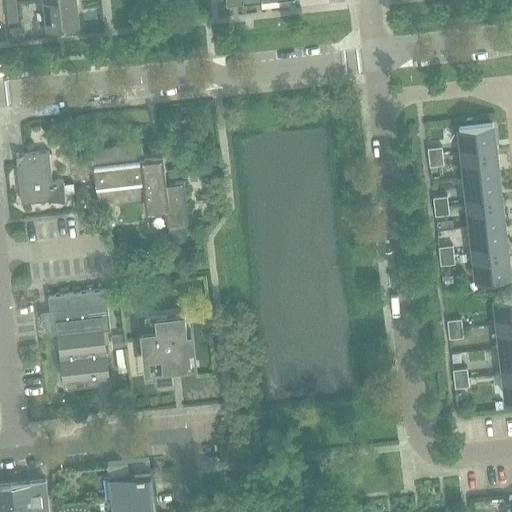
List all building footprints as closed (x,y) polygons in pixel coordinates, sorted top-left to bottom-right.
[(78,22),(75,0),(42,0),(45,25),(78,22)] [(15,2),(5,4),(7,22),(17,20),(15,2)] [(460,127),(463,153),(494,149),(491,124),(460,127)] [(100,202),(144,197),(151,196),(151,194),(166,192),(165,187),(166,187),(166,183),(162,154),(143,156),(139,142),(94,146),(93,163),(96,187),(100,202)] [(442,146),(427,147),(429,156),(443,155),(442,146)] [(463,153),(466,177),(496,174),(494,149),(463,153)] [(21,204),(65,198),(63,181),(52,182),(49,152),(16,156),(21,204)] [(443,155),(429,156),(430,165),(444,163),(443,155)] [(466,177),(469,202),(499,198),(496,174),(466,177)] [(183,181),(166,183),(166,187),(165,187),(166,192),(151,194),(151,196),(144,197),(145,209),(146,209),(147,210),(147,211),(150,213),(152,213),(153,213),(156,212),(157,211),(157,210),(158,208),(163,207),(165,225),(178,224),(178,228),(189,227),(183,181)] [(447,195),(433,196),(434,206),(448,204),(447,195)] [(469,202),(471,226),(502,223),(499,198),(469,202)] [(448,204),(434,206),(435,215),(449,213),(448,204)] [(471,226),(474,251),(505,247),(502,223),(471,226)] [(453,244),(439,246),(440,254),(454,253),(453,244)] [(507,273),(505,247),(474,251),(477,276),(507,273)] [(454,253),(440,254),(441,264),(455,262),(454,253)] [(479,280),(469,281),(470,289),(480,287),(479,280)] [(53,332),(58,332),(64,382),(65,382),(66,388),(106,383),(106,377),(107,377),(102,330),(110,329),(106,289),(48,295),(49,310),(50,310),(51,321),(52,321),(53,332)] [(511,295),(496,297),(499,323),(511,321),(511,295)] [(145,357),(153,356),(156,384),(172,383),(171,367),(191,365),(189,345),(193,345),(191,331),(179,333),(177,317),(157,319),(157,315),(144,317),(146,332),(148,332),(148,336),(142,337),(145,357)] [(461,318),(447,319),(448,329),(462,327),(461,318)] [(511,321),(499,323),(501,347),(511,345),(511,321)] [(462,327),(448,329),(449,338),(463,336),(462,327)] [(122,334),(110,335),(111,347),(124,346),(122,334)] [(511,345),(501,347),(504,372),(511,370),(511,345)] [(460,352),(451,353),(452,362),(461,360),(460,352)] [(467,367),(453,369),(454,377),(468,376),(467,367)] [(468,376),(454,377),(455,387),(469,385),(468,376)] [(149,457),(107,462),(109,474),(111,498),(156,493),(153,469),(150,469),(149,457)] [(48,511),(45,479),(29,481),(33,511),(48,511)] [(33,511),(29,481),(11,483),(14,511),(33,511)] [(14,511),(11,483),(0,484),(0,511),(14,511)] [(111,498),(112,511),(158,511),(156,493),(111,498)]
